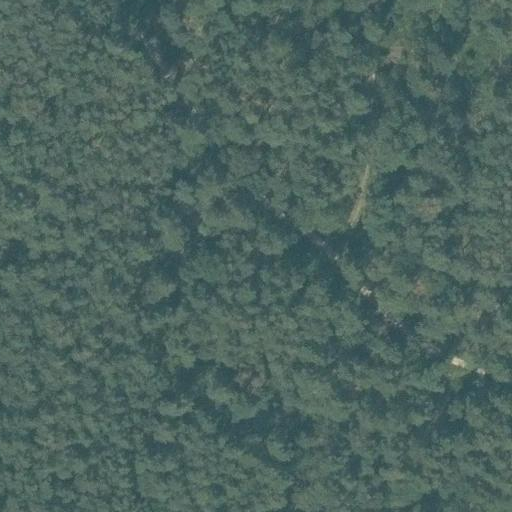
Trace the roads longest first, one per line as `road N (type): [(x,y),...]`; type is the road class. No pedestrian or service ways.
road 1 (track): [(82,0),(337,259)]
road 2 (track): [(337,259),(410,335),(511,380)]
